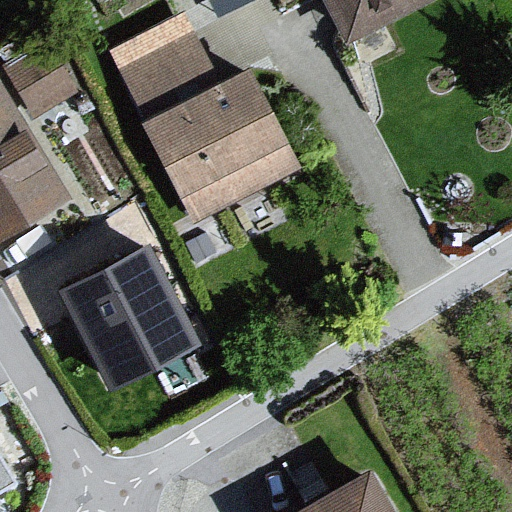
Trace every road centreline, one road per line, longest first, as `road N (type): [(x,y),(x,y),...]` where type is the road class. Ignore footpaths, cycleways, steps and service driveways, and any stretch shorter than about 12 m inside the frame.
road 1 (residential): [(511,263),(102,505)]
road 2 (residential): [(0,328),(102,505)]
